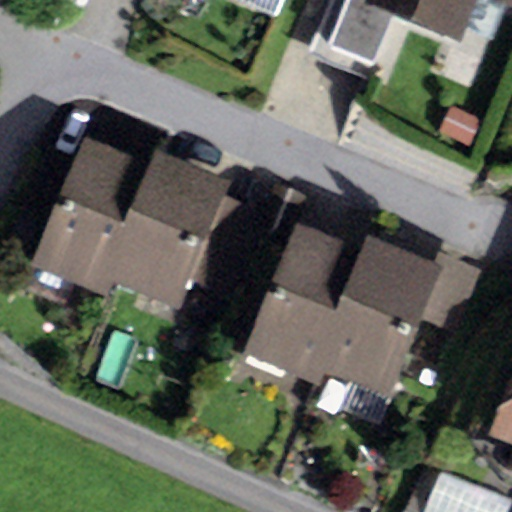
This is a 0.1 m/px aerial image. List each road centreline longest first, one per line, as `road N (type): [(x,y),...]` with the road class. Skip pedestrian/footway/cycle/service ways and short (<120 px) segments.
road 1 (residential): [(51,53),(511,239)]
road 2 (unclassified): [(292,511),(0,380)]
road 3 (residential): [(51,53),(0,176)]
